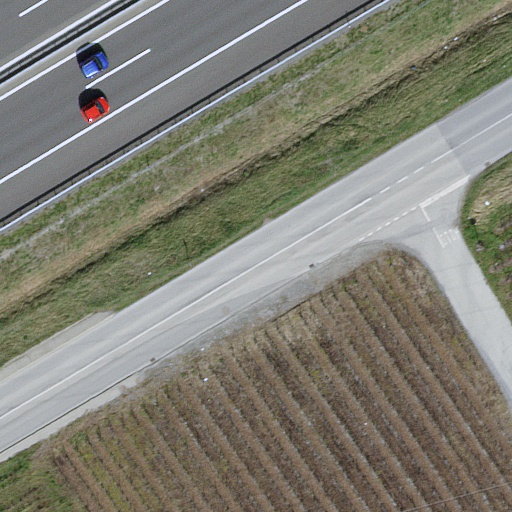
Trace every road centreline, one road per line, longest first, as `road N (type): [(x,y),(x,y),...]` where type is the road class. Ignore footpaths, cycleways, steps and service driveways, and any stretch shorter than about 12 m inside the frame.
road 1 (tertiary): [(511,121),(0,421)]
road 2 (motorway): [(0,142),(237,0)]
